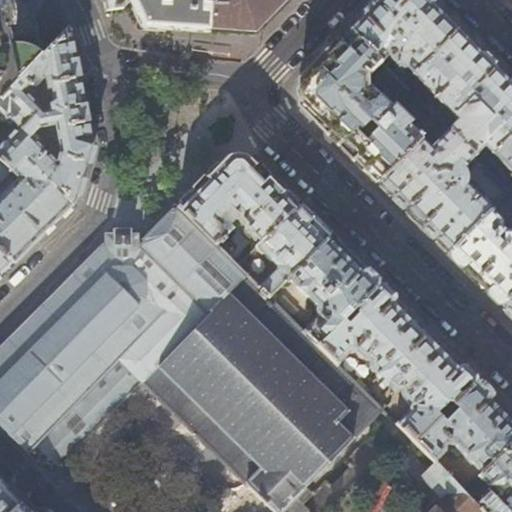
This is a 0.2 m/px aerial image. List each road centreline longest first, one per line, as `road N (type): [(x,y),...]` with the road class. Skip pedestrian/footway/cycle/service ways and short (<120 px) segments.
road 1 (residential): [(253,82),(271,127),(511,373)]
road 2 (residential): [(0,308),(100,204),(117,150),(102,65)]
road 3 (residential): [(102,65),(253,82)]
